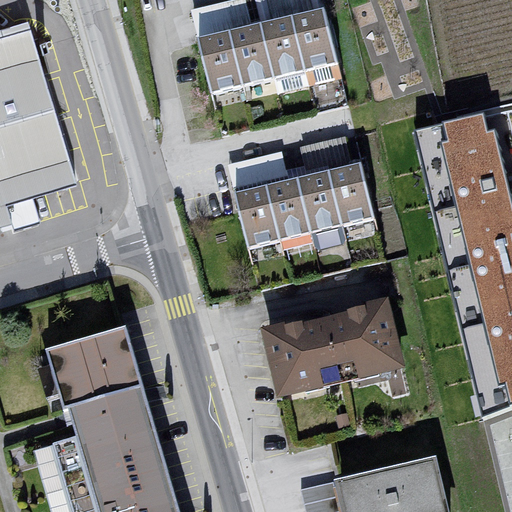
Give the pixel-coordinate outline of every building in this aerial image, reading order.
[(243,1),(189,13),(195,40),(189,42),(203,98),(332,68),(316,0),(256,0),(263,28),(250,31),(243,1)] [(20,18),(0,24),(0,210),(8,235),(41,225),(34,195),(72,185),(65,160),(76,157),(63,113),(53,117),(20,18)] [(414,131),(484,420),(511,409),(511,192),(496,130),(488,132),(484,114),(414,131)] [(279,155),(225,168),(245,250),(366,221),(345,135),(295,146),(303,180),(286,184),(279,155)] [(381,303),(254,333),(272,403),(399,372),(381,303)] [(175,511),(125,335),(39,357),(57,415),(64,415),(91,511),(175,511)] [(443,511),(435,467),(329,488),(334,511),(443,511)]
